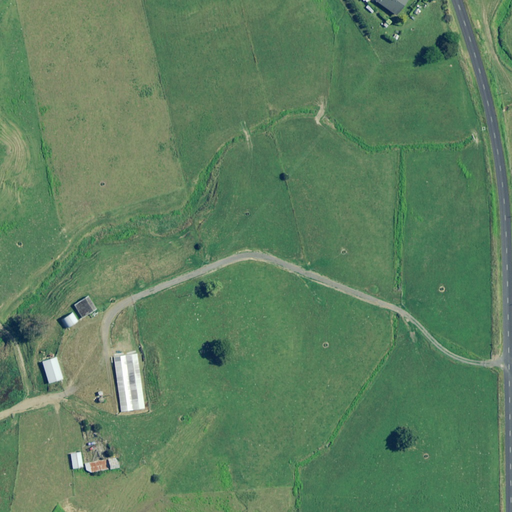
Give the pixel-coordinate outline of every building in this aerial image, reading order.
[(374,0),(374,1),(395,16),(406,0),(374,0)] [(94,309),(86,297),(73,306),(81,317),(94,309)] [(76,322),(71,313),(61,320),(66,328),(76,322)] [(144,409),(137,354),(114,357),(121,412),(144,409)] [(63,379),(56,358),(42,362),(48,383),(63,379)] [(83,467),(80,452),(70,454),(73,469),(83,467)] [(117,468),(115,458),(107,460),(109,470),(117,468)] [(108,469),(106,460),(85,464),(87,473),(108,469)]
